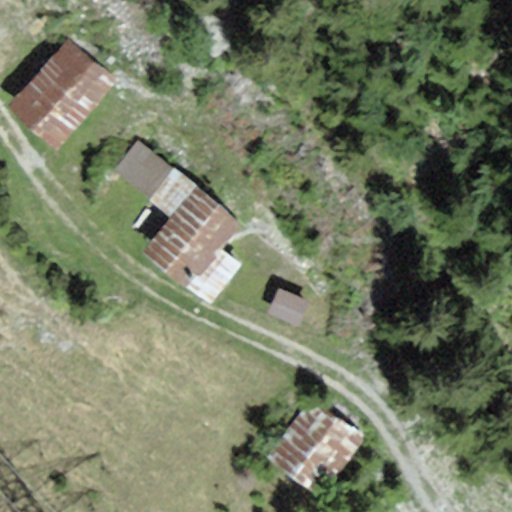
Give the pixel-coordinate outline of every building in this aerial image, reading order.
[(112,79),(70,42),(15,101),(57,139),(112,79)] [(191,184),(142,144),(120,172),(169,211),(191,184)] [(236,224),(199,192),(148,251),(187,284),(193,278),(210,293),(236,264),(216,247),(236,224)] [(307,302),(283,291),(274,312),(298,322),(307,302)] [(360,436),(316,403),(275,457),(319,490),(360,436)]
